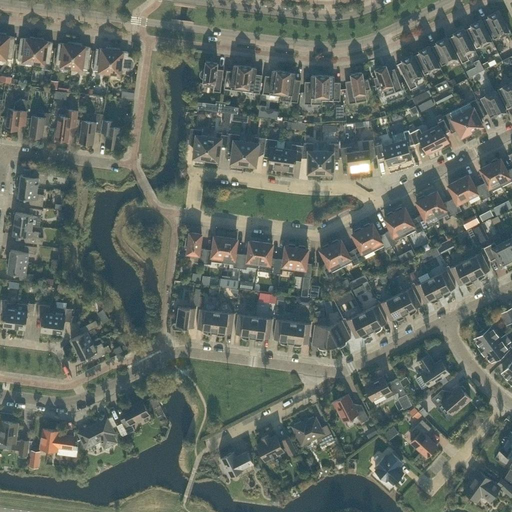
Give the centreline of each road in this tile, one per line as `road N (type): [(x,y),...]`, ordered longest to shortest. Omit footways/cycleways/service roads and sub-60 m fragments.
road 1 (tertiary): [(0,5),(326,47),(375,38),(451,0)]
road 2 (residential): [(397,190),(193,177),(189,214),(315,238),(373,218)]
road 3 (residential): [(83,397),(180,351),(335,373),(446,322)]
road 4 (tertiary): [(385,0),(327,18),(195,0)]
road 5 (residential): [(397,190),(511,133)]
